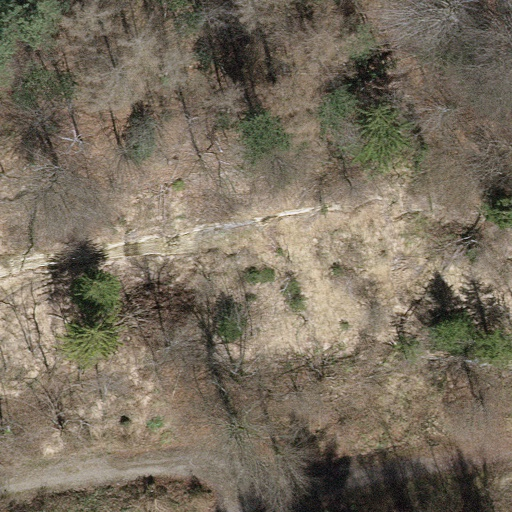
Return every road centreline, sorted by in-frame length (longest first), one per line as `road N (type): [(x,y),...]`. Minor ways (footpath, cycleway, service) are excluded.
road 1 (track): [(334,495),(213,468),(127,465),(0,487)]
road 2 (track): [(334,495),(511,452)]
